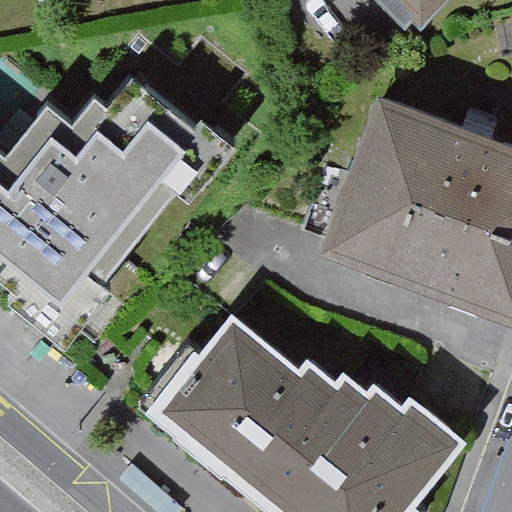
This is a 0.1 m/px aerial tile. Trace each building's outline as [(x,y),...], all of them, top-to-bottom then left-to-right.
[(434,0),(411,0),(423,12),(434,0)] [(248,153),(217,124),(253,85),(211,47),(179,82),(143,49),(97,98),(52,57),(0,73),(0,259),(82,334),(248,153)] [(511,151),(385,106),(335,243),(511,306),(511,151)] [(304,379),(234,324),(168,410),(299,511),(414,511),(466,447),(418,409),(411,418),(381,394),(375,402),(350,383),(343,392),(312,369),(304,379)] [(134,465),(121,480),(158,511),(182,511),(185,509),(134,465)]
